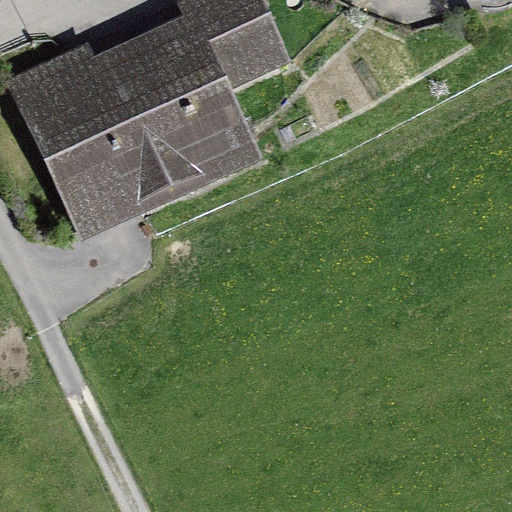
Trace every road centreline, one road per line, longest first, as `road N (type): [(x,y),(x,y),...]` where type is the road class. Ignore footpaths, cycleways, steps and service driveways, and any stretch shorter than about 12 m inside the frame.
road 1 (track): [(29,294),(511,48)]
road 2 (track): [(0,229),(129,511)]
